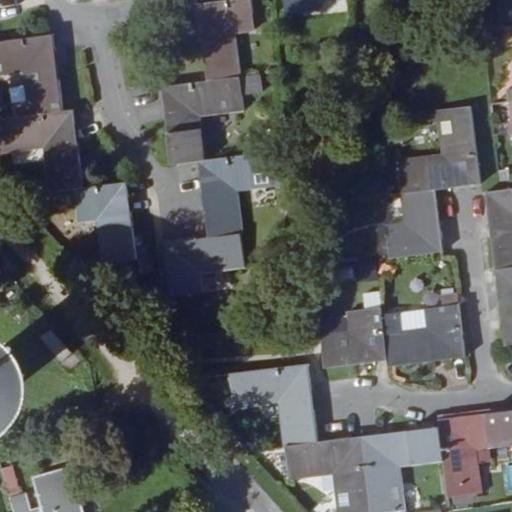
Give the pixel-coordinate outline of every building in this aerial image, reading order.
[(201,7),(210,83),(242,79),(244,78),(239,36),(256,34),(252,0),(201,7)] [(286,0),(288,16),(322,12),(321,0),(286,0)] [(51,36),(0,43),(0,79),(24,76),(30,118),(65,114),(58,59),(56,49),(55,35),(51,36)] [(246,113),(242,79),(210,83),(164,88),(174,165),(203,162),(208,161),(204,118),(246,113)] [(405,192),(405,196),(436,192),(483,186),(472,109),(439,113),(444,155),(400,161),(405,192)] [(0,156),(2,156),(2,157),(45,152),(51,194),(76,191),(86,190),(76,112),(65,114),(30,118),(0,121),(0,156)] [(260,155),(208,161),(203,162),(211,241),(243,237),(246,237),(241,193),(265,190),(260,155)] [(139,262),(129,184),(86,190),(76,191),(80,226),(99,223),(104,266),(139,262)] [(511,191),(488,195),(498,271),(511,268),(511,191)] [(387,226),(392,259),(444,252),(436,192),(405,196),(401,196),(405,224),(387,226)] [(206,295),(204,276),(248,271),(243,237),(211,241),(166,245),(169,273),(172,299),(206,295)] [(375,261),(338,264),(339,282),(376,279),(375,261)] [(511,268),(498,271),(508,349),(511,348),(511,268)] [(427,303),(456,304),(456,295),(427,294),(427,303)] [(391,369),(467,359),(460,307),(427,311),(429,328),(405,331),(403,314),(384,316),(390,361),(391,369)] [(349,314),(351,332),(323,336),(327,370),(390,361),(384,316),(383,310),(349,314)] [(427,311),(403,314),(405,331),(429,328),(427,311)] [(349,314),(321,317),(323,336),(351,332),(349,314)] [(72,351),(50,328),(42,337),(62,359),(72,351)] [(320,445),(311,367),(232,377),(236,411),(279,407),(285,449),(288,449),(320,445)] [(0,401),(2,400),(6,395),(8,389),(8,382),(7,376),(3,371),(0,368),(0,401)] [(457,505),(482,502),(480,496),(485,495),(480,451),(511,447),(511,407),(440,417),(442,429),(446,463),(450,499),(456,498),(457,505)] [(364,439),(373,511),(407,511),(402,468),(446,463),(442,429),(364,439)] [(339,511),(373,511),(364,439),(323,444),(320,445),(288,449),(292,482),(335,477),(339,511)] [(0,471),(5,494),(19,491),(13,466),(0,468),(0,471)] [(82,511),(72,471),(38,481),(47,511),(82,511)]
